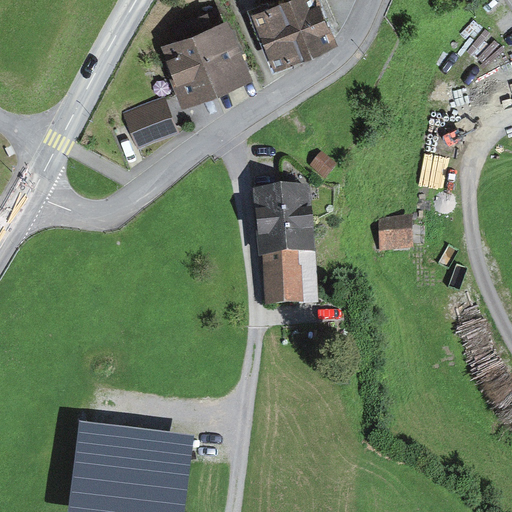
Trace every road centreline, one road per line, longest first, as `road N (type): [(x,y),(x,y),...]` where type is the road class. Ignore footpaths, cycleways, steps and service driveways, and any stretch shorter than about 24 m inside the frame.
road 1 (residential): [(33,193),(90,214),(114,210),(325,63),(348,42),(369,0)]
road 2 (tertiary): [(51,155),(135,0)]
